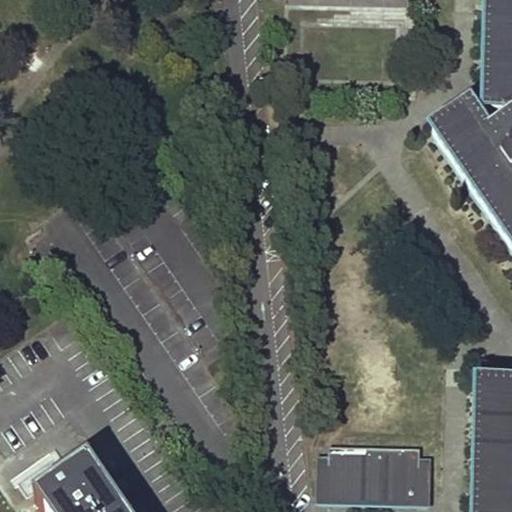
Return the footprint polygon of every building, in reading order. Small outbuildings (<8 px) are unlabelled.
[(511,0),(492,0),(489,117),(474,117),(458,116),(457,124),(447,132),(434,140),(511,253),(511,0)] [(511,511),(511,389),(483,389),(479,511),(511,511)] [(52,394),(0,421),(0,452),(2,456),(67,421),(52,394)] [(419,470),(420,453),(386,452),(329,450),(329,461),(329,468),(321,467),(320,502),(384,504),(419,505),(426,505),(427,470),(419,470)] [(120,511),(89,467),(72,479),(68,482),(37,503),(43,511),(120,511)]
